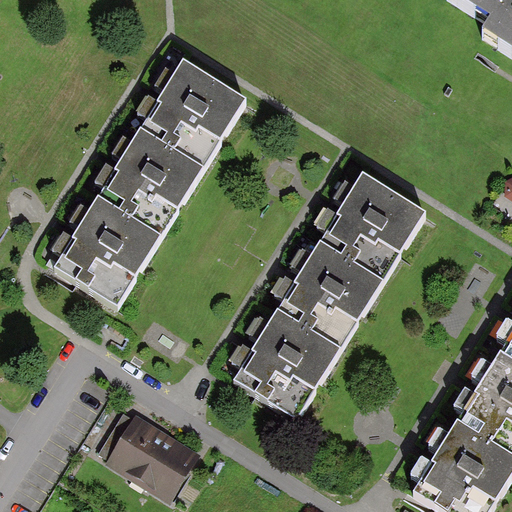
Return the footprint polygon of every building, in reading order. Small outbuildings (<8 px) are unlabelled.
[(511,0),(437,0),(465,17),(463,20),(478,29),(471,40),(511,64),(511,0)] [(242,111),(180,72),(53,276),(115,314),(242,111)] [(422,222),(360,185),(239,387),(300,424),(422,222)] [(511,340),(414,499),(435,511),(491,511),(511,479),(511,340)] [(193,459),(131,424),(107,467),(168,502),(193,459)]
